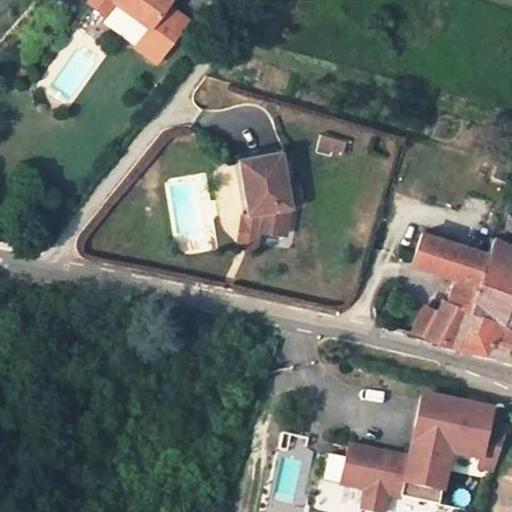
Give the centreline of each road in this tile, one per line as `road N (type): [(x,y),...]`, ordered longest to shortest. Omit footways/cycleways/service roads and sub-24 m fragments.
road 1 (residential): [(511,383),(59,276)]
road 2 (unknown): [(260,0),(69,247),(59,276)]
